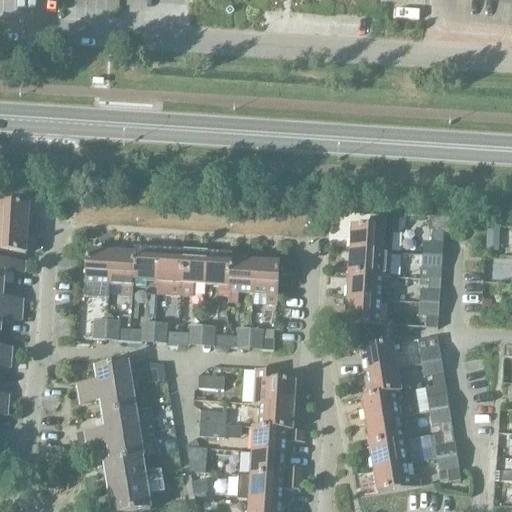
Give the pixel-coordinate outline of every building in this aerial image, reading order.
[(0,195),(0,230),(27,232),(29,207),(11,206),(11,197),(0,195)] [(352,228),(351,253),(383,255),(390,256),(392,235),(399,235),(405,229),(405,222),(371,220),(371,229),(352,228)] [(0,230),(0,254),(26,256),(27,232),(0,230)] [(423,244),(423,257),(443,259),(444,234),(432,233),(431,245),(423,244)] [(498,253),(498,244),(486,243),(486,252),(498,253)] [(134,283),(158,285),(160,252),(135,251),(135,256),(133,283),(134,283)] [(160,252),(158,285),(157,298),(181,299),(184,254),(160,252)] [(85,286),(109,287),(111,255),(87,253),(85,286)] [(351,253),(349,277),(382,279),(389,279),(390,256),(383,255),(351,253)] [(208,255),(184,254),(181,299),(192,300),(193,287),(206,288),(208,255)] [(135,256),(111,255),(109,287),(122,288),(122,299),(133,300),(133,289),(134,289),(134,283),(133,283),(135,256)] [(229,300),(231,262),(232,262),(232,257),(208,255),(206,288),(219,289),(218,299),(228,300),(229,300)] [(430,270),(429,282),(441,283),(443,259),(423,257),(422,270),(430,270)] [(0,262),(0,286),(4,287),(5,273),(25,275),(25,264),(0,262)] [(231,262),(229,300),(228,300),(228,305),(238,306),(239,295),(253,296),(255,264),(232,262),(231,262)] [(277,308),(278,298),(280,265),(255,264),(253,296),(267,297),(266,307),(277,308)] [(349,277),(348,301),(380,303),(382,279),(349,277)] [(428,294),(440,295),(441,283),(429,282),(428,294)] [(0,286),(0,310),(22,312),(23,302),(3,300),(4,287),(0,286)] [(380,303),(348,301),(346,325),(379,327),(380,303)] [(439,307),(419,305),(419,318),(427,318),(426,330),(438,331),(439,307)] [(0,310),(0,335),(1,336),(1,321),(22,322),(22,312),(0,310)] [(81,341),(106,343),(107,323),(94,322),(94,330),(82,329),(81,341)] [(118,332),(118,344),(130,344),(130,332),(118,332)] [(143,333),(130,332),(130,344),(142,345),(143,333)] [(178,335),(166,335),(166,347),(178,347),(178,335)] [(178,335),(178,347),(190,348),(191,336),(178,335)] [(226,338),(214,338),(214,350),(226,350),(226,338)] [(226,338),(226,350),(238,351),(239,339),(226,338)] [(426,341),(418,342),(420,354),(422,367),(441,363),(437,339),(426,341)] [(262,341),(262,353),(274,353),(275,342),(262,341)] [(360,351),(364,376),(397,371),(394,357),(402,356),(401,345),(360,351)] [(0,358),(11,360),(12,349),(0,348),(0,358)] [(0,358),(0,369),(11,370),(11,360),(0,358)] [(441,363),(422,367),(424,379),(432,378),(433,389),(445,387),(441,363)] [(77,387),(79,397),(132,388),(128,364),(95,370),(97,383),(77,387)] [(364,376),(368,399),(394,395),(395,396),(400,395),(400,394),(397,371),(364,376)] [(254,407),(261,408),(261,407),(294,409),(295,384),(277,383),(277,374),(256,372),(254,407)] [(199,391),(224,393),(225,380),(199,378),(199,391)] [(433,389),(425,391),(427,401),(429,414),(449,411),(445,387),(433,389)] [(101,404),(103,417),(136,412),(132,388),(79,397),(81,407),(101,404)] [(398,419),(396,408),(404,407),(406,399),(406,394),(400,395),(395,396),(394,395),(368,399),(362,400),(366,424),(398,419)] [(0,406),(8,407),(9,397),(0,396),(0,406)] [(0,406),(0,417),(7,418),(8,407),(0,406)] [(286,433),(292,433),(294,409),(261,407),(261,408),(260,430),(260,431),(286,433)] [(449,411),(429,414),(431,427),(439,425),(441,436),(453,435),(451,423),(449,411)] [(85,434),(87,444),(140,436),(136,412),(103,417),(105,431),(85,434)] [(201,414),(200,427),(226,429),(226,416),(201,414)] [(366,424),(370,448),(402,443),(398,419),(366,424)] [(226,429),(200,427),(200,440),(225,441),(226,429)] [(291,444),(292,433),(286,433),(260,431),(260,430),(254,430),(252,454),(285,457),(285,444),(291,444)] [(292,433),(291,444),(303,445),(304,434),(292,433)] [(441,436),(430,438),(434,462),(437,461),(457,458),(455,446),(453,435),(441,436)] [(108,452),(110,464),(142,459),(142,460),(144,460),(140,436),(87,444),(88,455),(108,452)] [(370,448),(374,472),(406,466),(404,453),(410,453),(408,442),(402,443),(370,448)] [(252,454),(251,478),(283,481),(285,457),(252,454)] [(457,458),(437,461),(439,474),(447,473),(449,484),(461,482),(459,470),(457,458)] [(104,465),(108,492),(163,483),(161,473),(145,476),(142,460),(142,459),(110,464),(104,465)] [(374,472),(378,496),(421,489),(420,478),(408,479),(406,466),(374,472)] [(289,470),(288,481),(301,482),(302,471),(289,470)] [(249,502),(281,504),(282,491),(288,492),(288,481),(283,481),(251,478),(238,478),(237,502),(249,502)] [(301,482),(288,481),(288,492),(300,492),(301,482)] [(163,483),(108,492),(111,511),(150,511),(148,496),(164,493),(163,483)] [(280,511),(281,504),(249,502),(248,511),(280,511)]
